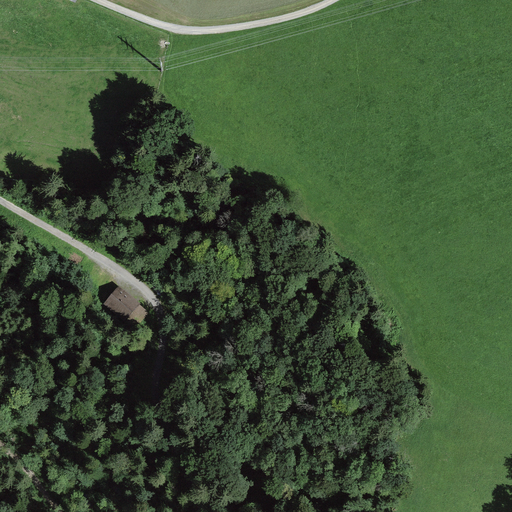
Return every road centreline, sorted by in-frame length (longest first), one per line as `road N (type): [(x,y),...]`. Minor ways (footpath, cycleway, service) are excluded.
road 1 (track): [(233,407),(192,335),(159,303),(0,200)]
road 2 (track): [(97,0),(183,32),(265,23),(335,0)]
road 3 (track): [(159,303),(153,384),(203,511)]
